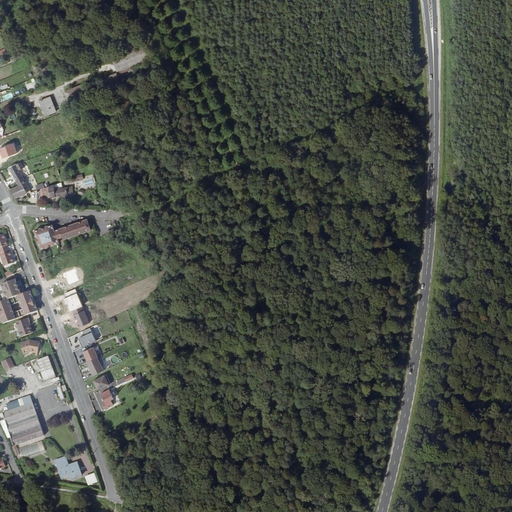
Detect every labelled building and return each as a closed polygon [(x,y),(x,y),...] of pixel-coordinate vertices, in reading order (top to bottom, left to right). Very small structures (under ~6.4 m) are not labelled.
[(151,59),(146,46),(111,60),(116,73),(151,59)] [(58,112),(53,100),(52,97),(41,102),(42,105),(47,117),(58,112)] [(16,138),(24,135),(22,130),(18,132),(14,133),(15,136),(16,138)] [(0,148),(7,144),(8,147),(12,144),(9,138),(8,135),(0,138),(0,148)] [(16,144),(16,143),(12,144),(8,147),(7,144),(0,148),(5,158),(12,154),(11,153),(16,150),(15,148),(18,147),(16,144)] [(32,151),(31,149),(23,152),(26,160),(30,158),(28,152),(32,151)] [(20,150),(12,154),(5,158),(11,168),(18,165),(24,163),(20,153),(23,152),(20,150)] [(32,191),(26,178),(18,182),(20,186),(13,190),(18,198),(27,194),(26,193),(32,191)] [(69,193),(74,192),(73,186),(66,187),(66,186),(65,187),(56,188),(55,185),(46,188),(43,189),(44,199),(69,195),(69,193)] [(92,228),(88,217),(56,229),(53,222),(45,225),(46,226),(51,225),(53,230),(49,232),(50,235),(39,239),(42,248),(60,242),(59,237),(64,235),(65,238),(92,228)] [(46,226),(45,225),(35,228),(39,239),(50,235),(49,232),(53,230),(51,225),(46,226)] [(0,247),(0,252),(1,252),(5,262),(13,260),(9,249),(8,249),(6,242),(2,231),(0,231),(0,246),(0,248),(0,247)] [(7,296),(21,291),(15,276),(1,281),(7,296)] [(21,301),(33,296),(30,287),(21,291),(7,296),(0,298),(0,306),(4,305),(4,304),(10,302),(11,302),(20,299),(21,301)] [(33,296),(21,301),(22,305),(35,300),(33,296)] [(0,312),(3,321),(37,307),(35,300),(22,305),(23,306),(13,309),(12,307),(0,311),(0,312)] [(0,306),(0,311),(12,307),(11,302),(10,302),(4,304),(4,305),(0,306)] [(25,315),(14,320),(20,334),(30,330),(26,320),(27,320),(25,315)] [(79,337),(82,345),(102,337),(97,324),(82,330),(84,335),(79,337)] [(29,338),(21,341),(24,349),(30,347),(37,348),(39,340),(29,338)] [(84,351),(89,360),(98,356),(99,355),(94,346),(84,351)] [(55,373),(47,352),(36,356),(44,377),(55,373)] [(4,357),(9,365),(13,364),(8,355),(4,357)] [(88,361),(94,374),(104,369),(98,356),(89,360),(88,361)] [(5,367),(9,365),(4,357),(0,359),(5,367)] [(94,379),(99,389),(112,382),(107,373),(94,379)] [(104,404),(106,409),(115,405),(112,400),(115,398),(111,388),(102,392),(107,402),(104,404)] [(14,442),(13,442),(16,452),(20,450),(17,441),(43,431),(32,398),(2,409),(14,442)] [(29,455),(26,448),(20,450),(22,457),(29,455)] [(66,455),(56,458),(62,475),(69,472),(71,477),(82,472),(80,468),(78,468),(75,461),(69,463),(66,455)] [(84,476),(88,485),(97,482),(94,472),(84,476)]
